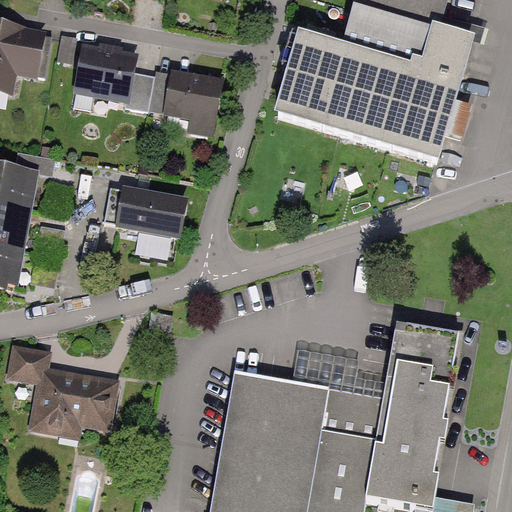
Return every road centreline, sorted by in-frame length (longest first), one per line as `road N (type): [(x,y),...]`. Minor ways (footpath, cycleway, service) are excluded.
road 1 (residential): [(511,189),(213,282)]
road 2 (residential): [(278,0),(214,231),(213,282)]
road 3 (residential): [(213,282),(0,328)]
